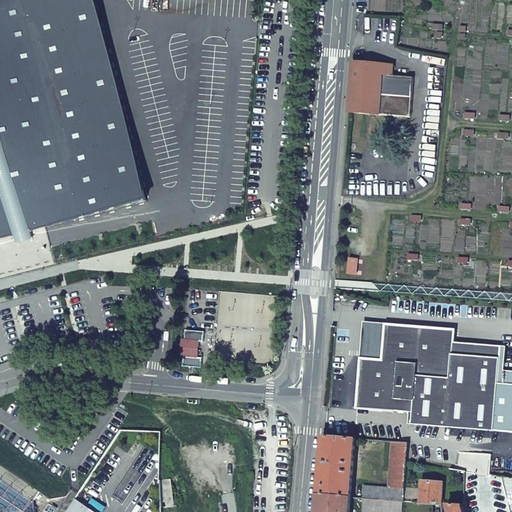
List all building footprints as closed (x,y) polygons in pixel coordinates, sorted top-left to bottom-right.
[(0,0),(0,240),(147,202),(94,0),(0,0)] [(353,63),(349,113),(411,118),(414,78),(393,76),(394,66),(353,63)] [(348,259),(347,275),(356,276),(357,259),(348,259)] [(455,330),(387,325),(384,361),(362,360),(360,384),(358,408),(414,412),(413,424),(495,431),(501,358),(458,355),(454,350),(454,342),(455,330)] [(183,340),(182,357),(184,357),(183,367),(202,368),(203,358),(198,358),(199,342),(204,342),(205,332),(186,330),(185,341),(183,340)] [(502,346),(454,342),(454,350),(458,355),(501,358),(502,346)] [(104,511),(117,494),(114,492),(131,468),(146,475),(149,511),(162,511),(162,509),(161,481),(160,476),(161,432),(121,430),(81,492),(67,511),(104,511)] [(355,439),(323,436),(321,466),(318,495),(351,498),(355,439)] [(409,443),(394,442),(389,488),(364,486),(363,499),(364,499),(403,502),(409,443)] [(0,511),(35,511),(33,501),(40,492),(0,465),(0,511)] [(476,472),(465,471),(464,505),(465,511),(479,511),(477,501),(476,472)] [(511,511),(503,477),(490,475),(495,506),(496,511),(511,511)] [(422,480),(421,503),(442,505),(444,482),(422,480)] [(349,511),(351,498),(318,495),(317,511),(349,511)] [(402,511),(403,502),(364,499),(363,511),(402,511)]
